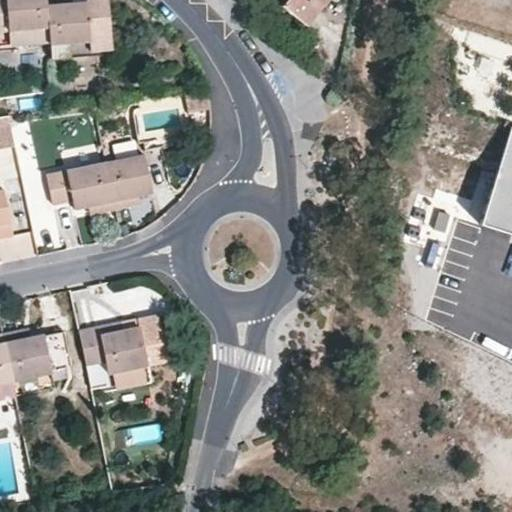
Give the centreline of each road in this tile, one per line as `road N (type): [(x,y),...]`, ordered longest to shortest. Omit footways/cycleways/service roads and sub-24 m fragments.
road 1 (residential): [(175,0),(240,80),(258,116),(268,162),(258,201)]
road 2 (residential): [(199,511),(236,393),(243,310)]
road 3 (residential): [(0,284),(141,254),(184,255)]
road 4 (residential): [(243,310),(281,291),(295,257),(285,221),(258,201)]
